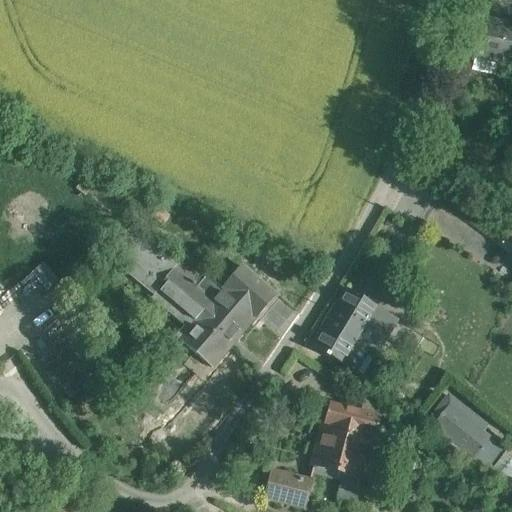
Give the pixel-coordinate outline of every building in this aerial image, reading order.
[(511,28),(480,22),(472,59),(501,65),(502,59),(511,61),(511,28)] [(174,270),(138,240),(125,256),(162,285),(174,270)] [(276,297),(242,267),(222,290),(224,291),(257,319),(276,297)] [(224,291),(214,303),(174,270),(162,285),(160,288),(199,319),(180,342),(213,369),(257,319),(224,291)] [(379,311),(345,291),(312,346),(347,366),(363,339),(379,312),(379,311)] [(379,312),(363,339),(376,348),(393,320),(379,312)] [(71,397),(91,384),(69,351),(49,364),(71,397)] [(489,427),(449,395),(431,418),(437,423),(432,429),(487,473),(505,450),(484,433),(489,427)] [(380,419),(330,406),(324,426),(371,439),(375,440),(380,419)] [(371,439),(324,426),(311,474),(358,487),(371,439)] [(491,476),(511,491),(511,458),(507,455),(491,476)] [(308,481),(273,472),(266,500),(301,510),(308,481)]
